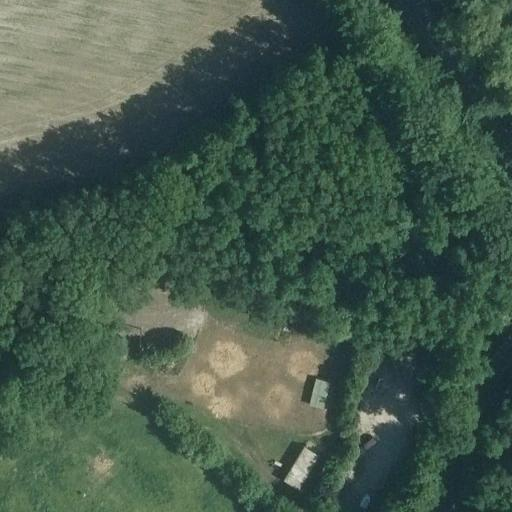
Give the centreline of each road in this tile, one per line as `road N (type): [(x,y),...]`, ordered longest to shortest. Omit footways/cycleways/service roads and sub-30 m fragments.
road 1 (primary): [(511,152),(407,0)]
road 2 (unclassified): [(440,511),(480,393),(511,348)]
